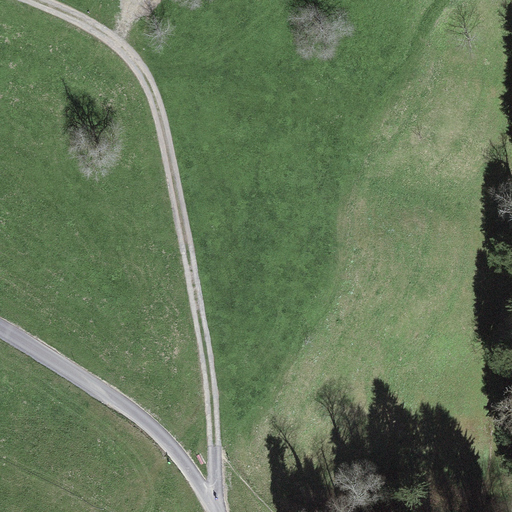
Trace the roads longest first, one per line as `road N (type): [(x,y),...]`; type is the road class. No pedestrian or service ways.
road 1 (track): [(221,511),(199,282),(154,92),(111,32),(33,0)]
road 2 (unclassified): [(217,511),(163,438),(0,327)]
